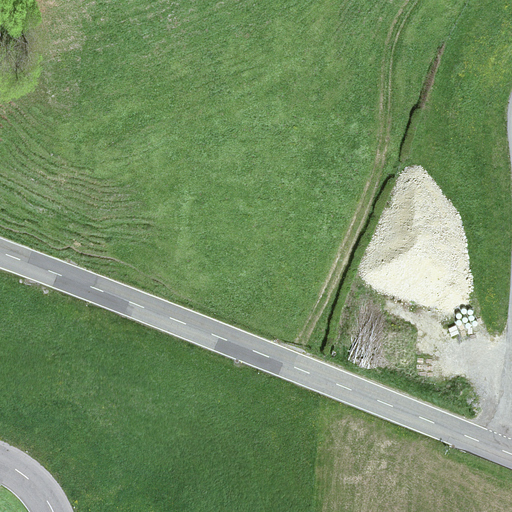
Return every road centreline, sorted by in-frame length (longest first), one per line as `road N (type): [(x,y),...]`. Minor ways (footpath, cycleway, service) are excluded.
road 1 (secondary): [(492,446),(0,251)]
road 2 (track): [(414,0),(387,52),(365,204),(310,320),(279,359)]
